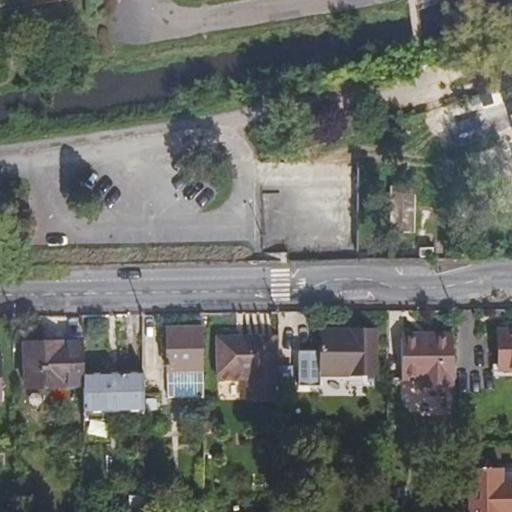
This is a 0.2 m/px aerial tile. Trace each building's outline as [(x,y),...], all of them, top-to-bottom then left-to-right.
[(395,190),(393,229),(415,230),(416,191),(395,190)] [(437,249),(437,258),(451,258),(450,249),(437,249)] [(196,370),(196,327),(160,327),(160,370),(162,370),(196,370)] [(511,328),(491,329),(492,370),(511,369),(511,328)] [(368,372),(369,332),(314,331),(314,351),(294,351),(294,386),(315,386),(316,371),(368,372)] [(444,334),(416,334),(416,340),(393,340),(393,379),(412,379),(412,386),(444,386),(444,334)] [(271,401),(271,336),(209,336),(209,381),(238,381),(238,401),(271,401)] [(75,373),(75,343),(16,343),(16,387),(75,387),(75,373)] [(196,399),(196,370),(162,370),(162,399),(196,399)] [(75,387),(75,409),(135,409),(135,373),(75,373),(75,387)] [(364,470),(376,469),(375,454),(363,455),(364,470)] [(492,468),(460,468),(460,511),(511,511),(511,472),(492,473),(492,468)] [(121,497),(120,511),(135,511),(136,497),(121,497)]
